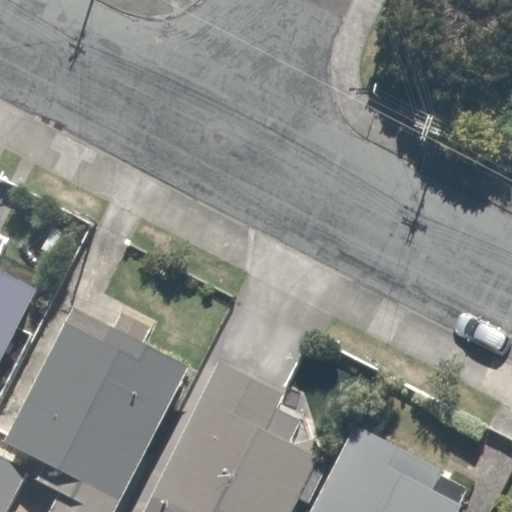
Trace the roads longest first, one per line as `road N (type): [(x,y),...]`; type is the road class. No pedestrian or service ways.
road 1 (residential): [(511,279),(179,109)]
road 2 (residential): [(179,109),(0,17)]
road 3 (unclassified): [(231,0),(179,109)]
